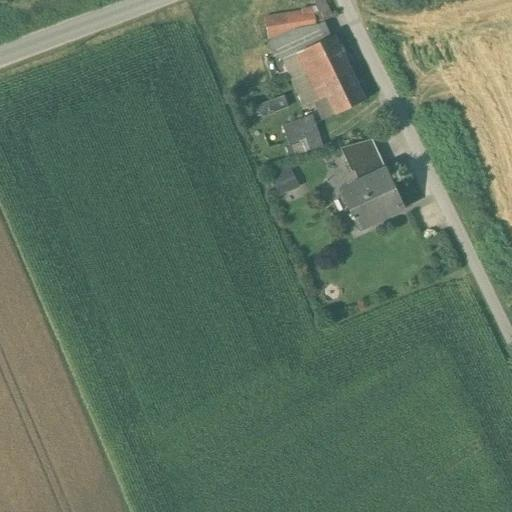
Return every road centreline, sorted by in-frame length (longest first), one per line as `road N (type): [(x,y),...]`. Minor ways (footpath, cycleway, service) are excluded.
road 1 (unclassified): [(511,354),(343,0)]
road 2 (unclassified): [(163,0),(0,59)]
